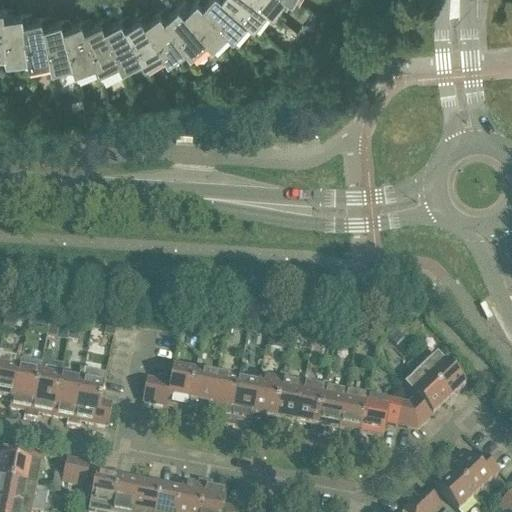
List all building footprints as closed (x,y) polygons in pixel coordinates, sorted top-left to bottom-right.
[(197,0),(193,0),(182,11),(204,37),(210,43),(225,28),(201,4),(197,0)] [(204,0),(201,4),(225,28),(231,34),(245,18),(225,0),(204,0)] [(225,0),(245,18),(251,23),(265,6),(256,0),(225,0)] [(256,0),(265,6),(271,11),(278,0),(256,0)] [(182,11),(177,5),(163,17),(183,45),(186,49),(188,51),(191,49),(204,37),(182,11)] [(177,49),(183,45),(163,17),(158,11),(143,22),(160,49),(161,51),(166,58),(177,49)] [(21,12),(2,15),(5,49),(5,57),(27,54),(26,49),(22,20),(21,12)] [(143,22),(139,15),(123,25),(136,49),(139,55),(143,62),(161,51),(160,49),(143,22)] [(42,24),(40,16),(22,20),(26,49),(27,54),(28,62),(49,58),(47,49),(42,24)] [(123,25),(119,18),(103,27),(117,58),(120,66),(139,55),(136,49),(123,25)] [(60,19),(42,24),(47,49),(49,58),(51,65),(53,75),(74,67),(72,59),(68,49),(62,27),(60,19)] [(79,20),(62,27),(68,49),(72,59),(74,67),(76,76),(97,67),(94,60),(90,49),(82,28),(79,20)] [(100,76),(120,66),(117,58),(103,27),(99,20),(82,28),(90,49),(94,60),(97,67),(100,76)] [(141,90),(132,92),(136,105),(144,102),(141,90)] [(106,329),(114,331),(116,321),(108,319),(107,326),(107,327),(106,329)] [(59,323),(49,321),(46,337),(56,339),(59,323)] [(71,325),(69,336),(68,341),(78,343),(79,338),(81,327),(71,325)] [(286,335),(269,331),(267,345),(284,349),(286,335)] [(0,399),(11,402),(12,402),(18,371),(19,371),(21,362),(2,358),(3,354),(0,353),(0,399)] [(436,357),(422,371),(419,367),(417,369),(420,373),(452,406),(457,401),(454,397),(465,387),(436,357)] [(11,402),(9,411),(24,414),(23,419),(30,420),(40,371),(41,366),(21,362),(19,371),(18,371),(12,402),(11,402)] [(41,363),(41,366),(40,371),(30,420),(37,422),(38,417),(52,420),(60,379),(63,367),(41,363)] [(411,363),(406,368),(412,374),(414,372),(418,375),(404,388),(415,400),(409,406),(417,432),(443,407),(447,411),(452,406),(420,373),(417,369),(411,363)] [(192,373),(173,370),(170,385),(159,383),(153,408),(180,413),(179,417),(186,419),(196,369),(193,369),(192,373)] [(186,419),(193,420),(194,415),(208,418),(216,378),(198,375),(199,370),(196,369),(186,419)] [(80,430),(81,425),(107,430),(112,406),(101,404),(106,376),(84,372),(82,379),(73,429),(80,430)] [(259,377),(257,386),(259,386),(253,417),(254,417),(267,420),(266,424),(273,426),(282,376),(279,376),(278,380),(259,377)] [(282,376),(273,426),(280,427),(281,422),(295,425),(303,385),(285,382),(286,377),(282,376)] [(216,378),(208,418),(222,421),(222,426),(229,427),(238,377),(235,377),(234,381),(216,378)] [(236,428),(237,424),(252,427),(254,417),(253,417),(259,386),(257,386),(241,383),(241,378),(238,377),(229,427),(236,428)] [(52,420),(67,422),(66,427),(73,429),(82,379),(79,378),(78,383),(60,379),(52,420)] [(142,405),(153,408),(159,383),(146,381),(142,405)] [(303,385),(295,425),(310,428),(309,433),(316,434),(326,385),(322,384),(322,389),(303,385)] [(326,385),(316,434),(323,436),(324,431),(338,434),(346,393),(328,390),(329,385),(326,385)] [(367,398),(368,393),(365,392),(364,397),(346,393),(338,434),(352,436),(351,441),(358,442),(367,398)] [(385,426),(396,429),(401,404),(367,398),(358,442),(366,444),(366,439),(382,442),(385,426)] [(401,404),(396,429),(417,432),(409,406),(401,404)] [(0,460),(0,483),(36,490),(42,456),(13,451),(2,449),(0,460)] [(499,475),(481,457),(473,465),(462,453),(451,464),(447,460),(442,465),(473,499),(499,475)] [(61,460),(58,476),(64,478),(63,485),(74,488),(79,464),(61,460)] [(85,490),(90,466),(79,464),(74,488),(85,490)] [(429,485),(454,511),(459,511),(471,501),(474,505),(477,502),(473,499),(442,465),(437,470),(440,474),(429,485)] [(110,479),(95,476),(88,511),(111,511),(118,476),(111,475),(110,479)] [(126,478),(118,476),(111,511),(133,511),(139,485),(125,482),(126,478)] [(182,484),(180,493),(182,493),(177,511),(199,511),(205,483),(198,482),(197,487),(183,484),(182,484)] [(0,505),(32,511),(35,511),(43,511),(48,492),(41,491),(36,490),(0,483),(0,505)] [(153,488),(139,485),(133,511),(155,511),(161,484),(154,483),(153,488)] [(234,511),(235,510),(223,508),(226,492),(211,489),(212,485),(205,483),(199,511),(234,511)] [(177,511),(182,493),(180,493),(167,491),(168,486),(161,484),(155,511),(177,511)] [(436,511),(441,508),(424,490),(415,498),(428,511),(436,511)] [(511,495),(497,509),(499,511),(511,511),(511,495)] [(428,511),(415,498),(404,509),(408,511),(428,511)]
